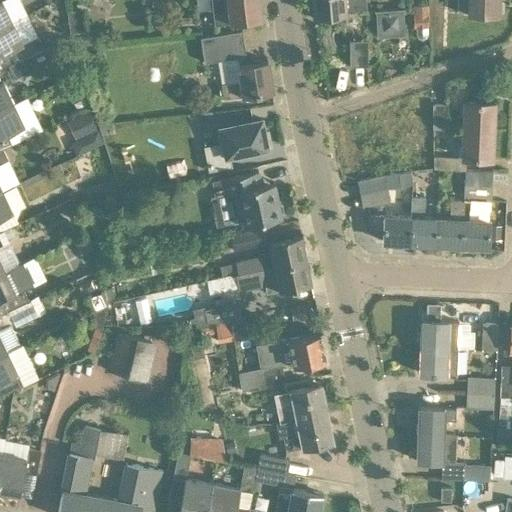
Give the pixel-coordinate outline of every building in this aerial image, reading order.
[(0,0),(0,27),(12,22),(2,0),(0,0)] [(211,0),(215,26),(261,21),(258,0),(211,0)] [(311,0),(313,15),(357,11),(367,10),(366,0),(311,0)] [(458,0),(458,13),(499,15),(499,0),(458,0)] [(405,7),(377,8),(378,35),(406,34),(405,7)] [(70,34),(85,33),(82,10),(67,12),(70,34)] [(428,14),(413,15),(414,28),(415,28),(416,34),(417,37),(420,40),(424,40),(427,37),(428,34),(427,28),(428,28),(428,14)] [(12,22),(0,27),(0,70),(8,66),(44,49),(38,38),(23,45),(12,22)] [(217,61),(221,85),(223,99),(243,97),(272,93),(267,61),(248,64),(242,31),(201,38),(204,63),(217,61)] [(45,33),(39,36),(44,47),(55,42),(52,36),(45,33)] [(94,36),(81,38),(82,46),(95,45),(94,36)] [(368,41),(349,42),(350,68),(368,67),(368,41)] [(47,48),(44,49),(8,66),(13,77),(27,71),(49,60),(48,60),(52,58),(47,48)] [(0,111),(13,105),(3,82),(0,83),(0,111)] [(0,151),(3,150),(12,146),(7,134),(23,127),(37,121),(27,99),(13,105),(0,111),(0,151)] [(463,130),(493,131),(494,104),(464,102),(463,130)] [(433,105),(431,129),(447,129),(448,105),(433,105)] [(88,111),(67,121),(76,143),(98,134),(88,111)] [(270,147),(267,132),(263,132),(260,118),(216,127),(219,142),(203,146),(208,171),(231,167),(229,155),(270,147)] [(493,131),(463,130),(462,158),(433,157),(433,167),(434,168),(465,170),(466,158),(492,159),(493,131)] [(0,191),(2,190),(0,186),(0,164),(8,161),(3,150),(0,151),(0,191)] [(465,185),(491,187),(492,171),(465,170),(465,185)] [(244,225),(262,222),(281,217),(281,215),(284,211),(282,204),(278,201),(274,183),(261,185),(258,171),(211,180),(214,196),(225,194),(232,224),(243,222),(244,225)] [(411,171),(359,182),(361,194),(387,189),(412,184),(411,171)] [(112,180),(106,182),(103,190),(106,196),(117,192),(112,180)] [(491,187),(465,185),(464,200),(490,201),(491,187)] [(387,189),(361,194),(364,208),(390,203),(387,189)] [(0,218),(12,213),(2,190),(0,191),(0,218)] [(88,199),(86,214),(100,217),(102,201),(88,199)] [(411,199),(410,217),(409,243),(436,244),(437,219),(425,218),(425,200),(411,199)] [(72,201),(58,207),(62,214),(72,218),(78,215),(72,201)] [(437,219),(436,244),(462,246),(463,220),(464,201),(450,201),(450,219),(437,219)] [(383,242),(409,243),(410,217),(369,215),(368,230),(383,230),(383,242)] [(463,220),(462,246),(488,247),(490,221),(463,220)] [(490,226),(490,240),(500,240),(501,226),(490,226)] [(234,249),(265,242),(262,228),(231,235),(234,249)] [(81,255),(91,250),(84,234),(73,238),(81,255)] [(222,277),(238,273),(306,260),(306,257),(307,253),(306,250),(304,247),(302,234),(269,241),(271,253),(236,262),(236,263),(219,266),(222,277)] [(306,260),(238,273),(240,284),(264,280),(266,293),(312,284),(309,273),(310,270),(309,265),(307,262),(306,260)] [(0,313),(9,310),(28,301),(23,291),(33,286),(22,263),(4,271),(0,272),(0,313)] [(114,290),(107,292),(109,303),(117,301),(114,290)] [(30,300),(28,301),(9,310),(15,323),(16,326),(38,316),(30,300)] [(232,322),(243,322),(238,303),(204,310),(207,323),(232,322)] [(309,304),(290,307),(292,320),(311,316),(309,304)] [(100,330),(102,326),(105,306),(93,312),(89,326),(100,330)] [(14,323),(15,323),(9,310),(0,313),(0,355),(8,352),(20,346),(10,325),(14,323)] [(422,320),(421,347),(457,349),(458,322),(422,320)] [(260,321),(243,322),(232,322),(234,340),(263,335),(260,321)] [(234,340),(232,322),(216,325),(218,342),(234,340)] [(483,323),(482,349),(497,350),(498,324),(483,323)] [(262,368),(284,363),(290,362),(290,365),(326,358),(326,356),(327,353),(326,348),(324,346),(321,332),(257,344),(262,368)] [(123,373),(148,378),(156,340),(131,334),(123,373)] [(457,349),(421,347),(420,374),(456,376),(457,349)] [(8,352),(0,355),(0,396),(23,386),(8,352)] [(284,363),(262,368),(241,372),(244,390),(287,381),(284,363)] [(511,397),(511,392),(511,365),(501,365),(500,397),(511,397)] [(54,391),(60,374),(56,372),(45,378),(45,388),(54,391)] [(466,392),(493,393),(494,378),(467,376),(466,392)] [(280,422),(297,418),(326,412),(320,385),(275,394),(280,422)] [(493,393),(466,392),(465,408),(493,409),(493,393)] [(417,435),(455,436),(456,435),(444,435),(445,420),(456,420),(456,409),(418,408),(417,435)] [(326,412),(297,418),(300,432),(283,435),(286,451),(332,442),(326,412)] [(90,455),(123,460),(127,434),(85,426),(82,441),(72,439),(70,454),(67,453),(57,511),(153,511),(162,472),(129,466),(121,502),(83,494),(90,455)] [(455,436),(417,435),(416,461),(442,462),(441,480),(489,482),(490,464),(454,463),(455,436)] [(189,455),(190,455),(228,463),(223,439),(190,437),(189,455)] [(236,452),(233,441),(225,443),(228,454),(236,452)] [(3,455),(0,470),(0,491),(20,495),(24,473),(36,475),(41,450),(27,448),(25,459),(3,455)] [(206,511),(211,487),(185,482),(190,455),(189,455),(178,453),(173,480),(184,482),(178,511),(206,511)] [(286,474),(286,473),(289,459),(261,454),(258,468),(286,474)] [(511,457),(503,456),(503,461),(502,478),(501,480),(511,480),(511,457)] [(501,478),(503,461),(495,460),(493,477),(501,478)] [(318,511),(322,495),(293,489),(295,475),(286,473),(286,474),(258,468),(257,472),(256,480),(281,485),(275,511),(318,511)] [(256,480),(257,472),(243,469),(239,492),(253,494),(256,480)] [(235,511),(239,492),(211,487),(206,511),(235,511)] [(440,487),(440,502),(450,502),(451,488),(440,487)]
